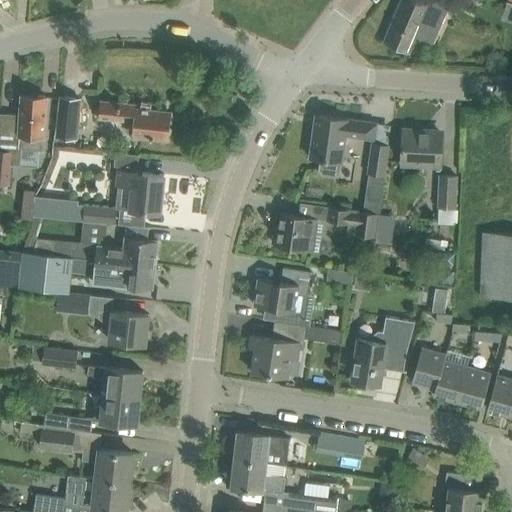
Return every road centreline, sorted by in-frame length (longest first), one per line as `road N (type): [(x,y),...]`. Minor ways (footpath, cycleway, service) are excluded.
road 1 (unclassified): [(202,388),(224,212),(264,122),(300,71)]
road 2 (residential): [(511,454),(424,425),(202,388)]
road 3 (unclassified): [(511,86),(300,71)]
road 4 (tertiary): [(188,26),(100,22),(0,46)]
road 5 (unclassified): [(185,511),(202,388)]
road 6 (tertiary): [(300,71),(188,26)]
